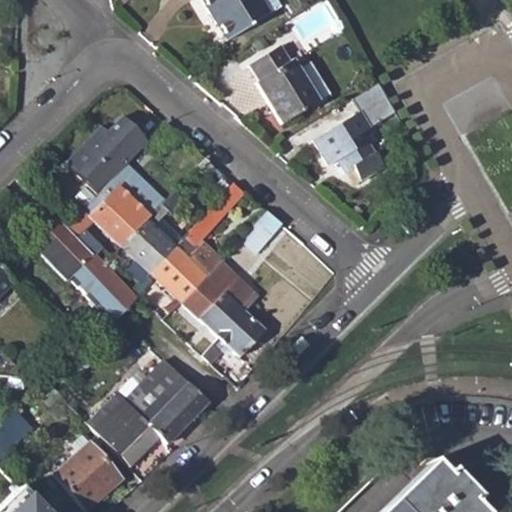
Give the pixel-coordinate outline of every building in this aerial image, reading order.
[(199,0),(224,39),(279,5),(275,0),(199,0)] [(321,0),(315,4),(321,15),(331,9),(325,0),(321,0)] [(308,65),(297,72),(290,60),(288,61),(278,46),(246,67),(255,82),(254,82),(281,124),(316,102),(327,95),(308,65)] [(297,72),(308,65),(305,59),(295,57),(290,60),(297,72)] [(358,112),(368,128),(376,124),(365,108),(358,112)] [(360,134),(368,128),(358,112),(311,141),(326,166),(335,160),(342,171),(349,167),(357,180),(380,165),(360,134)] [(124,164),(146,142),(120,117),(106,133),(100,139),(94,134),(64,165),(95,195),(124,164)] [(94,134),(100,139),(106,133),(100,127),(94,134)] [(152,213),(125,188),(136,176),(124,164),(95,195),(79,212),(90,222),(118,247),(152,213)] [(125,188),(152,213),(157,207),(163,201),(136,176),(125,188)] [(212,188),(220,195),(232,183),(223,176),(212,188)] [(180,304),(214,267),(218,262),(197,243),(243,193),(232,183),(220,195),(180,238),(146,274),(180,304)] [(160,219),(165,215),(157,207),(152,213),(118,247),(133,262),(146,274),(180,238),(160,219)] [(254,254),(280,225),(264,211),(239,241),(254,254)] [(90,222),(79,212),(64,228),(74,239),(83,230),(90,222)] [(74,239),(64,228),(59,223),(32,250),(65,283),(67,280),(109,324),(134,300),(91,256),(100,248),(83,230),(74,239)] [(127,275),(136,284),(146,274),(133,262),(124,272),(127,275)] [(241,312),(255,298),(218,262),(214,267),(180,304),(217,339),(241,312)] [(0,295),(11,283),(0,271),(0,295)] [(123,278),(133,287),(136,284),(127,275),(123,278)] [(238,358),(263,332),(241,312),(217,339),(238,358)] [(258,356),(276,338),(267,329),(249,347),(258,356)] [(209,364),(218,353),(210,346),(201,356),(209,364)] [(206,403),(180,378),(162,361),(143,380),(137,387),(129,380),(85,424),(127,468),(157,439),(163,446),(206,403)] [(129,380),(137,387),(143,380),(137,373),(129,380)] [(29,391),(48,409),(60,397),(41,378),(33,387),(29,391)] [(17,415),(21,411),(17,406),(0,422),(0,457),(31,429),(17,415)] [(386,419),(291,511),(338,511),(409,443),(386,419)] [(90,439),(86,443),(79,435),(67,445),(74,453),(50,475),(83,511),(119,481),(104,464),(108,460),(90,439)] [(477,511),(469,503),(474,498),(447,471),(442,476),(430,464),(380,511),(477,511)] [(40,511),(17,488),(0,505),(0,511),(40,511)]
